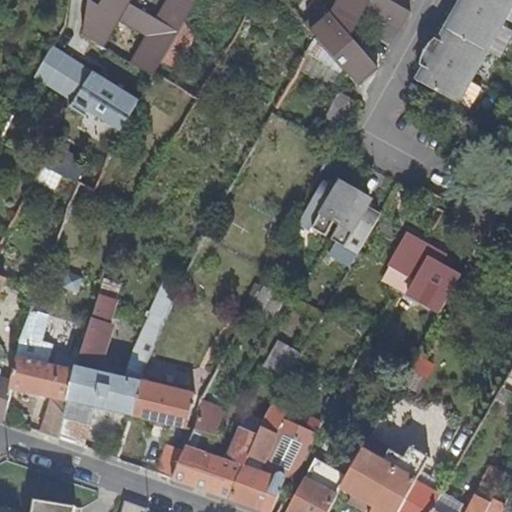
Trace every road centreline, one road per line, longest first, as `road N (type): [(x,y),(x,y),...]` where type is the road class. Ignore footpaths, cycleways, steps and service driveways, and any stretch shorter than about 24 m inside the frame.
road 1 (residential): [(429,0),(353,135),(435,184)]
road 2 (residential): [(220,511),(0,435)]
